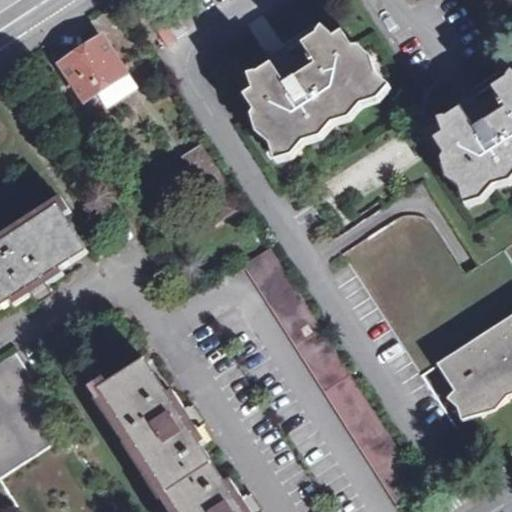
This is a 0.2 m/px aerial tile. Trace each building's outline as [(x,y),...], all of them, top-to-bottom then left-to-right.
[(259,149),(264,166),(280,160),(292,146),(309,142),(320,128),(337,124),(349,109),(368,104),(378,89),(366,80),(362,63),(347,52),(331,36),(321,42),(309,31),(306,38),(291,47),(304,69),(273,88),(259,69),(247,77),(236,78),(241,94),(233,100),(243,115),(240,119),(245,137),(259,149)] [(63,65),(85,101),(100,92),(127,74),(103,40),(63,65)] [(291,47),(259,69),(273,88),(304,69),(291,47)] [(127,74),(100,92),(110,107),(137,89),(127,74)] [(450,195),(455,211),(472,205),(483,192),(500,188),(511,174),(511,173),(511,86),(501,76),(497,84),(482,93),(496,115),(464,134),(451,115),(439,122),(428,124),(432,140),(425,145),(434,160),(432,165),(437,183),(450,195)] [(482,93),(451,115),(464,134),(496,115),(482,93)] [(241,215),(199,148),(185,156),(196,173),(185,181),(217,230),(241,215)] [(441,366),(474,415),(488,407),(484,402),(511,384),(511,245),(466,276),(408,191),(335,240),(424,377),(441,366)] [(0,307),(22,293),(42,281),(89,251),(65,217),(71,211),(60,197),(0,234),(0,307)] [(424,491),(272,250),(244,266),(399,507),(424,491)] [(22,293),(28,302),(36,295),(47,289),(42,281),(22,293)] [(0,363),(0,476),(64,442),(16,355),(0,363)] [(87,386),(165,511),(246,511),(240,502),(194,432),(181,413),(149,362),(87,386)] [(511,384),(484,402),(488,407),(511,391),(511,384)] [(197,416),(191,406),(181,413),(194,432),(204,425),(197,416)] [(249,495),(240,502),(246,511),(260,511),(255,505),(249,495)]
